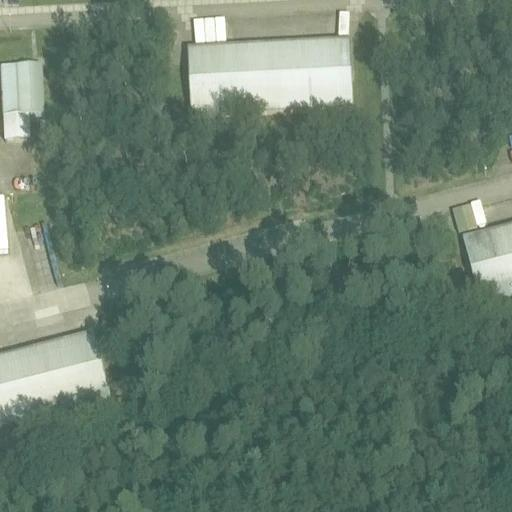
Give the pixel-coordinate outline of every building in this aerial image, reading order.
[(179,90),(190,90),(191,122),(354,114),(350,42),(189,52),(189,65),(178,66),(179,90)] [(15,154),(42,154),(41,76),(13,76),(15,154)] [(511,228),(462,241),(479,310),(511,301),(511,228)] [(0,308),(39,300),(24,237),(0,243),(0,308)] [(62,243),(51,245),(55,263),(66,261),(62,243)] [(94,336),(0,359),(0,433),(111,403),(94,336)]
